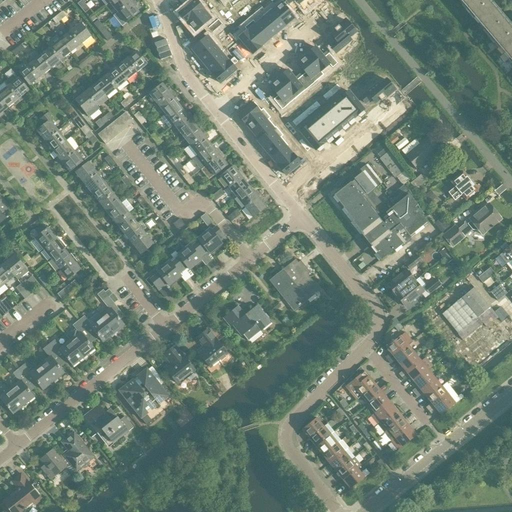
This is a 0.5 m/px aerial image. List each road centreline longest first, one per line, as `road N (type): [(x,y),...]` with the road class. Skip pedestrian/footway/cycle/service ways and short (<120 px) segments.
road 1 (residential): [(511,185),(358,0)]
road 2 (unclassified): [(337,511),(294,456),(287,432),(364,347)]
road 3 (residential): [(250,260),(202,201),(183,215),(123,138)]
road 4 (residential): [(166,329),(18,446)]
road 5 (unclassified): [(365,511),(511,392)]
road 6 (unclassified): [(364,347),(378,327),(376,312),(302,218)]
road 7 (residential): [(282,194),(402,94)]
road 8 (residential): [(215,111),(331,11)]
road 9 (unclassified): [(215,111),(181,66),(160,5)]
